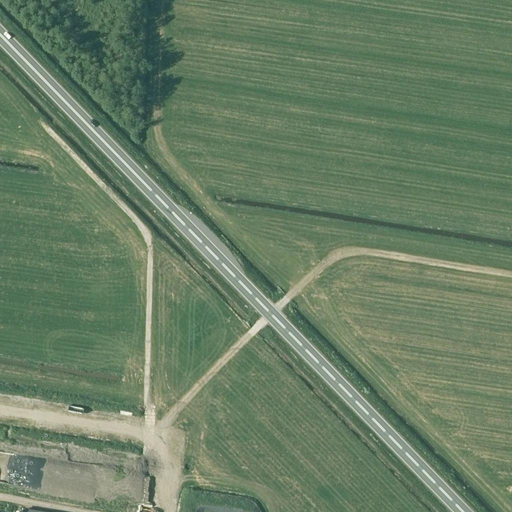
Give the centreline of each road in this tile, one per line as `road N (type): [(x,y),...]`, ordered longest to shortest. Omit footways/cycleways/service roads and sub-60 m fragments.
road 1 (trunk): [(461,511),(0,34)]
road 2 (track): [(171,478),(157,432),(324,262),(369,251),(511,274)]
